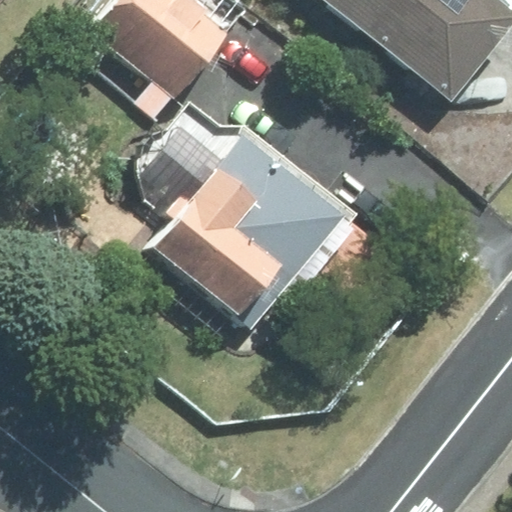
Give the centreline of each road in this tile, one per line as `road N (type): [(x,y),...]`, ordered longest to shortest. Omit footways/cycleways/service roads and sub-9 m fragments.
road 1 (residential): [(511,352),(383,511)]
road 2 (secondary): [(103,511),(0,429)]
